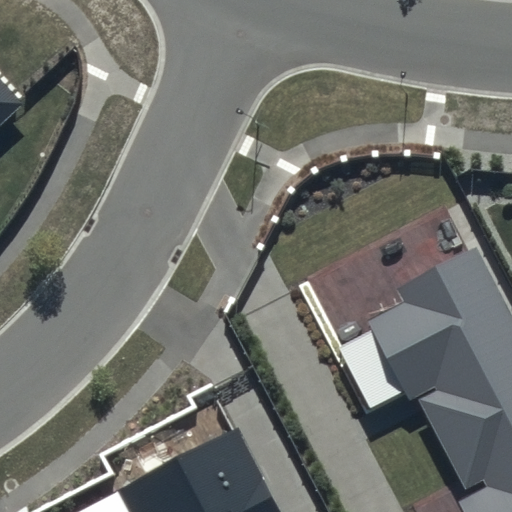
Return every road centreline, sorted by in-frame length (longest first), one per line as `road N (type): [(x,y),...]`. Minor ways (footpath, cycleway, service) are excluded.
road 1 (residential): [(237,0),(166,183),(115,268),(69,330),(0,394)]
road 2 (residential): [(272,0),(327,16),(511,42)]
